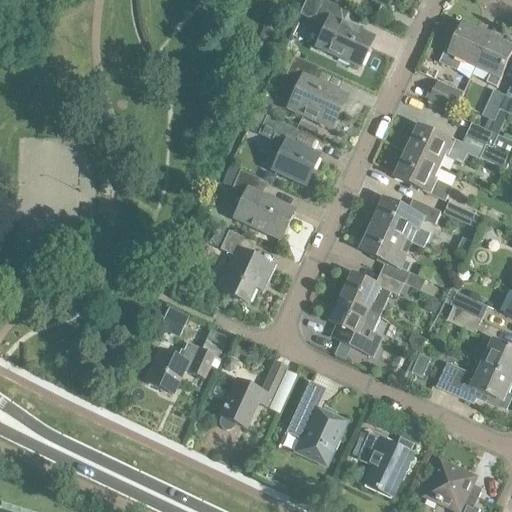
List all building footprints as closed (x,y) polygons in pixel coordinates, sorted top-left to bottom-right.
[(392,0),(365,0),(388,10),(392,0)] [(322,2),(315,17),(329,23),(317,50),(360,70),(373,41),(342,26),(348,14),(322,2)] [(446,51),(440,65),(442,66),(458,73),(470,82),(476,70),(477,70),(492,38),(482,33),(480,36),(465,29),(453,54),(446,51)] [(503,43),(492,38),(477,70),(491,76),(487,85),(497,90),(501,82),(502,82),(511,61),(511,50),(502,45),(503,43)] [(315,84),(321,72),(294,59),(286,76),(301,83),(288,112),(331,131),(346,99),(315,84)] [(439,84),(430,105),(455,116),(464,96),(439,84)] [(511,86),(507,98),(500,112),(501,112),(509,116),(511,117),(511,86)] [(495,93),(483,119),(489,121),(494,124),(495,124),(499,115),(500,114),(500,112),(507,98),(506,98),(495,93)] [(298,133),(266,118),(258,136),(272,143),(267,153),(278,158),(271,174),(305,190),(321,157),(309,151),(293,144),(298,134),(298,133)] [(472,126),(466,139),(483,147),(488,149),(493,151),(499,138),(490,134),(484,131),(472,126)] [(421,130),(409,156),(442,171),(447,160),(464,167),(468,158),(469,156),(481,162),(481,161),(506,172),(511,160),(511,143),(506,141),(500,138),(499,138),(493,151),(488,149),(483,147),(466,139),(463,145),(437,134),(436,137),(421,130)] [(409,156),(397,181),(430,196),(430,198),(446,205),(453,190),(437,182),(442,171),(409,156)] [(267,185),(261,182),(229,168),(222,184),(232,188),(231,190),(246,197),(235,221),(281,242),(294,214),(261,198),(267,185)] [(265,173),(261,182),(267,185),(272,188),(277,179),(265,173)] [(500,207),(511,213),(511,209),(511,191),(509,190),(500,207)] [(403,207),(402,210),(387,203),(381,216),(383,216),(376,230),(410,244),(415,231),(419,233),(424,222),(435,228),(441,214),(413,202),(409,210),(403,207)] [(450,203),(444,216),(448,218),(471,229),(479,232),(484,221),(477,217),(477,216),(476,215),(475,216),(451,205),(451,204),(450,203)] [(484,230),(481,235),(483,240),(488,243),(495,240),(497,235),(496,230),(491,228),(484,230)] [(370,241),(364,253),(379,260),(386,264),(402,271),(408,274),(412,266),(405,263),(408,258),(404,256),(410,244),(376,230),(371,242),(370,241)] [(255,246),(228,233),(219,252),(236,260),(220,293),(248,306),(255,291),(259,293),(263,283),(268,285),(275,270),(249,258),(255,246)] [(349,290),(344,302),(379,318),(382,319),(393,295),(399,298),(405,286),(403,285),(381,275),(377,284),(370,281),(369,284),(353,276),(347,289),(349,290)] [(405,286),(421,294),(424,287),(427,283),(410,275),(405,286)] [(424,287),(421,294),(434,300),(435,299),(437,293),(424,287)] [(457,295),(452,308),(455,309),(482,322),(488,309),(457,295)] [(431,300),(427,306),(430,314),(437,317),(442,305),(431,300)] [(379,318),(344,302),(339,313),(336,312),(331,324),(337,327),(331,342),(374,362),(384,342),(373,337),(370,343),(360,340),(361,338),(368,324),(374,327),(379,318)] [(455,309),(447,324),(476,337),(482,322),(455,309)] [(168,311),(163,322),(183,331),(188,321),(168,311)] [(414,335),(410,343),(414,351),(417,353),(421,354),(427,341),(414,335)] [(511,351),(487,340),(476,364),(478,365),(511,380),(511,351)] [(188,347),(181,363),(161,353),(146,385),(173,397),(188,366),(193,369),(191,374),(205,381),(215,359),(188,347)] [(251,352),(247,360),(257,365),(260,357),(251,352)] [(225,362),(223,367),(224,372),(229,374),(235,372),(237,367),(235,362),(230,360),(225,362)] [(235,381),(218,420),(220,421),(219,423),(220,428),(222,432),(226,434),(231,433),(234,430),(235,428),(247,433),(259,407),(269,411),(288,370),(274,363),(261,392),(235,381)] [(449,366),(438,390),(475,407),(478,400),(487,405),(490,398),(505,405),(511,389),(511,380),(478,365),(472,377),(449,366)] [(288,388),(270,426),(280,431),(298,393),(288,388)] [(328,420),(302,409),(290,435),(305,443),(299,455),(326,468),(345,426),(329,418),(328,420)] [(371,438),(369,441),(360,462),(376,469),(368,487),(379,492),(379,493),(384,495),(384,493),(394,498),(393,500),(395,500),(414,458),(411,456),(415,447),(402,441),(398,452),(387,447),(388,446),(371,438)] [(484,491),(471,486),(474,479),(442,464),(434,480),(436,481),(429,498),(439,503),(438,505),(454,511),(480,511),(476,510),(484,491)]
